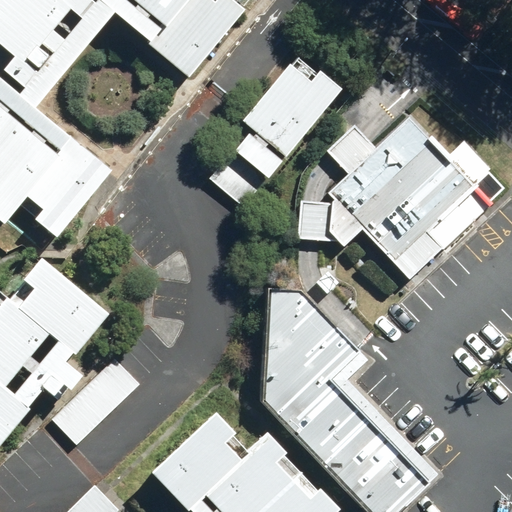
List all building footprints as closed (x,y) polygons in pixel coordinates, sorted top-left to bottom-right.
[(65,143),(27,111),(89,36),(107,15),(185,80),(241,12),(226,0),(212,0),(209,4),(204,0),(54,0),(50,5),(44,0),(0,0),(0,223),(21,198),(38,212),(30,221),(54,241),(111,172),(69,138),(65,143)] [(242,137),(277,164),(331,96),(313,81),(306,90),(279,68),(231,128),(242,137)] [(325,198),(411,287),(493,209),(408,121),(372,154),(358,139),(349,130),(321,156),(331,166),(344,179),(325,198)] [(277,164),(242,137),(207,180),(242,208),(277,164)] [(0,440),(30,400),(42,408),(49,398),(55,402),(73,378),(59,368),(97,316),(29,266),(12,289),(21,296),(7,314),(0,309),(0,440)] [(300,289),(254,299),(250,407),(352,511),(402,511),(441,476),(339,367),(359,348),(300,289)] [(138,386),(113,360),(47,423),(72,449),(138,386)] [(429,426),(400,392),(385,405),(414,439),(429,426)] [(323,511),(324,511),(252,441),(240,454),(203,419),(138,486),(164,511),(323,511)] [(118,511),(119,511),(95,486),(67,511),(118,511)]
